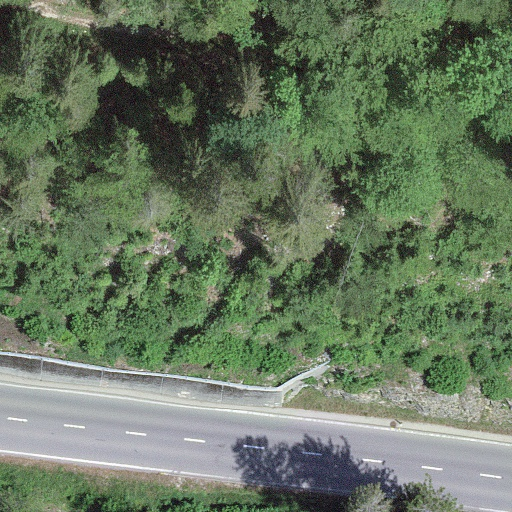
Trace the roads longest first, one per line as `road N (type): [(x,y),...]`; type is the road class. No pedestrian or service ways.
road 1 (secondary): [(0,417),(511,476)]
road 2 (track): [(34,0),(154,25),(308,33),(419,24),(511,2)]
